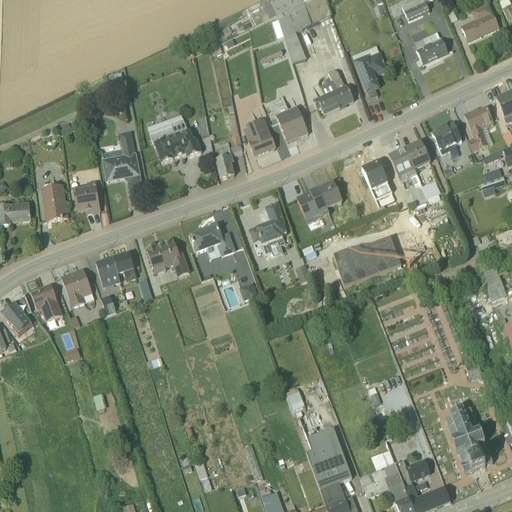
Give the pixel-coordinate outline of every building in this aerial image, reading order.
[(275,0),(212,32),(221,50),(221,49),(256,32),(263,28),(277,22),(320,0),(275,0)] [(323,0),(320,0),(277,22),(278,27),(283,43),(284,45),(292,71),(306,66),(295,40),(311,32),(331,22),(323,0)] [(386,18),(378,0),(376,0),(373,1),(377,13),(374,14),(377,24),(384,21),(384,19),(386,18)] [(433,6),(430,0),(410,0),(405,2),(409,9),(401,13),(408,29),(429,19),(425,9),(433,6)] [(508,5),(500,9),(503,16),(502,16),(508,27),(511,26),(511,28),(511,11),(511,12),(508,5)] [(460,34),(468,51),(499,37),(492,20),(491,20),(488,13),(473,20),(477,26),(460,34)] [(458,27),(454,19),(448,22),(452,30),(458,27)] [(283,43),(278,27),(272,28),(277,45),(283,43)] [(416,57),(423,74),(448,62),(441,46),(440,46),(437,40),(414,50),(417,57),(416,57)] [(220,51),(210,55),(212,63),(222,59),(220,51)] [(354,68),(353,69),(367,101),(368,101),(370,106),(378,103),(376,98),(380,96),(375,83),(388,78),(380,59),(379,59),(376,53),(353,62),(354,68)] [(281,56),(261,65),(262,69),(283,61),(281,56)] [(344,93),(338,79),(333,78),(328,80),(332,88),(320,94),(324,102),(312,108),(317,117),(320,116),(322,120),(323,119),(324,123),(339,116),(340,117),(346,114),(346,113),(354,109),(346,92),(344,93)] [(121,79),(107,81),(110,97),(124,95),(121,79)] [(511,100),(495,108),(505,128),(511,124),(511,100)] [(308,141),(297,113),(275,122),(287,150),(308,141)] [(467,145),(472,156),(492,146),(486,134),(493,130),(486,115),(485,114),(478,118),(477,116),(463,123),(472,143),(467,145)] [(64,128),(58,131),(62,142),(72,137),(68,129),(85,121),(89,120),(88,118),(64,128)] [(243,161),(240,147),(234,120),(228,121),(227,122),(232,147),(222,149),(223,152),(219,153),(216,153),(218,162),(218,163),(221,162),(222,164),(215,166),(220,186),(221,186),(234,182),(231,170),(234,169),(232,163),(243,161)] [(276,155),(264,126),(246,133),(247,136),(243,137),(255,164),(276,155)] [(187,165),(202,159),(196,145),(193,146),(190,138),(188,139),(183,127),(171,131),(172,135),(151,143),(161,171),(174,166),(174,165),(185,161),(187,165)] [(453,128),(430,139),(439,159),(440,159),(441,161),(449,157),(448,155),(462,148),(453,128)] [(119,141),(122,156),(102,160),(107,189),(128,185),(131,198),(142,196),(131,139),(119,141)] [(415,179),(423,176),(422,174),(430,170),(420,148),(405,156),(415,179)] [(507,171),(511,168),(511,148),(502,152),(483,161),(485,167),(499,162),(498,159),(504,157),(505,161),(504,161),(507,171)] [(405,156),(388,164),(400,188),(411,184),(414,191),(419,189),(405,156)] [(376,207),(392,199),(377,169),(361,176),(376,207)] [(453,175),(451,170),(443,174),(446,179),(453,175)] [(205,172),(200,182),(208,186),(213,176),(205,172)] [(482,177),(485,186),(501,180),(498,172),(482,177)] [(480,188),(484,200),(495,197),(493,191),(505,187),(503,180),(480,188)] [(435,185),(421,192),(426,203),(440,196),(435,185)] [(8,193),(3,188),(0,190),(0,195),(2,198),(8,193)] [(88,193),(73,195),(73,196),(77,219),(86,218),(87,222),(101,219),(96,189),(87,190),(88,193)] [(342,209),(332,189),(331,189),(332,190),(318,196),(318,195),(317,196),(327,216),(342,209)] [(47,229),(69,226),(64,192),(41,196),(47,229)] [(415,209),(426,204),(421,192),(410,197),(415,209)] [(307,230),(308,231),(329,221),(317,196),(297,205),(307,230)] [(440,208),(442,207),(438,197),(427,202),(429,207),(437,204),(440,208)] [(31,229),(30,210),(30,209),(13,211),(13,212),(0,212),(0,223),(1,234),(12,232),(12,230),(31,229)] [(268,251),(273,263),(283,260),(281,253),(285,252),(282,242),(287,241),(284,233),(286,232),(278,211),(265,215),(265,216),(270,228),(271,229),(255,235),(256,236),(249,239),(253,251),(260,249),(262,253),(268,251)] [(190,243),(197,261),(207,257),(211,266),(221,262),(221,264),(236,259),(229,240),(220,243),(217,233),(190,243)] [(334,263),(344,290),(400,269),(390,241),(334,263)] [(173,246),(146,255),(155,281),(166,277),(166,275),(173,273),(177,285),(190,280),(182,258),(177,259),(173,246)] [(130,260),(113,265),(119,282),(124,280),(127,288),(137,285),(130,260)] [(96,271),(105,294),(121,289),(113,265),(96,271)] [(492,305),(507,299),(493,267),(479,273),(478,273),(492,305)] [(310,286),(305,272),(295,275),(301,290),(310,286)] [(209,274),(198,278),(202,288),(212,284),(209,274)] [(92,301),(84,276),(61,284),(72,315),(85,310),(95,307),(92,301)] [(153,305),(146,286),(138,288),(145,308),(153,305)] [(246,293),(239,295),(244,308),(258,303),(253,290),(246,293)] [(38,298),(31,300),(37,317),(41,316),(46,329),(63,322),(51,291),(38,296),(38,298)] [(101,305),(107,322),(116,319),(109,302),(101,305)] [(31,319),(24,303),(1,320),(18,342),(32,331),(26,323),(31,319)] [(511,305),(494,312),(511,357),(511,305)] [(76,323),(71,325),(75,335),(80,333),(76,323)] [(1,358),(6,356),(5,352),(4,350),(10,348),(5,335),(0,336),(0,363),(3,363),(1,358)] [(17,357),(13,349),(7,351),(11,360),(17,357)] [(79,356),(73,358),(75,364),(81,362),(81,360),(79,356)] [(147,369),(146,369),(148,375),(162,371),(160,364),(147,369)] [(472,383),(482,379),(478,368),(467,372),(472,383)] [(374,390),(368,392),(370,398),(374,408),(380,405),(374,390)] [(303,404),(297,391),(286,396),(294,416),(305,412),(304,409),(305,409),(304,404),(303,404)] [(103,401),(93,403),(97,417),(106,414),(103,401)] [(450,420),(444,422),(452,443),(451,443),(456,456),(457,456),(461,466),(461,467),(464,477),(471,474),(472,475),(485,470),(485,469),(492,466),(488,456),(487,457),(483,447),(484,446),(479,432),(478,432),(470,412),(464,414),(463,412),(449,417),(450,420)] [(511,423),(506,426),(507,427),(502,430),(508,447),(511,445),(511,423)] [(339,486),(352,481),(333,431),(306,441),(311,454),(306,456),(320,494),(339,487),(339,486)] [(243,449),(255,484),(263,481),(252,447),(243,449)] [(359,480),(367,500),(381,496),(388,511),(395,508),(396,511),(411,511),(388,453),(370,460),(374,469),(369,471),(370,475),(359,480)] [(410,485),(430,477),(424,462),(405,469),(403,463),(394,467),(404,491),(411,488),(410,485)] [(194,468),(200,483),(208,480),(202,465),(194,468)] [(202,484),(205,494),(212,492),(208,482),(202,484)] [(295,511),(293,511),(282,511),(276,495),(266,488),(265,486),(257,489),(264,511),(295,511)] [(326,510),(326,511),(356,511),(352,500),(345,502),(340,487),(339,487),(320,494),(326,510)] [(412,511),(433,511),(450,505),(444,490),(418,500),(413,487),(404,491),(412,511)] [(256,493),(250,496),(254,508),(261,506),(258,497),(257,497),(256,493)]
